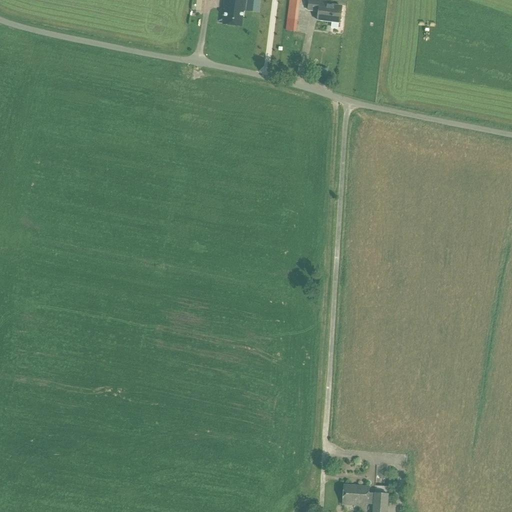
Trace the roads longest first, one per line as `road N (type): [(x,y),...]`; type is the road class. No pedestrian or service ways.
road 1 (unclassified): [(0,20),(511,135)]
road 2 (unknown): [(327,447),(397,459),(402,511)]
